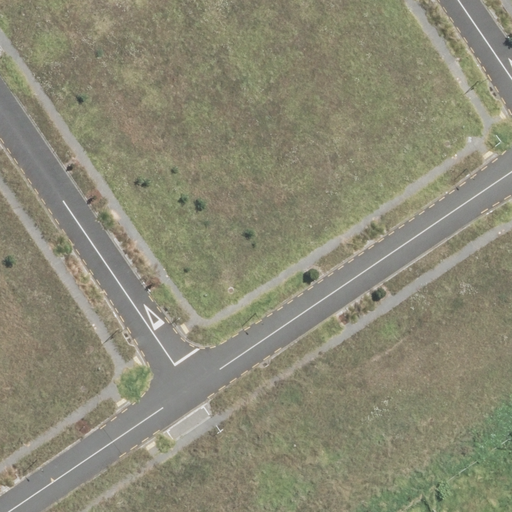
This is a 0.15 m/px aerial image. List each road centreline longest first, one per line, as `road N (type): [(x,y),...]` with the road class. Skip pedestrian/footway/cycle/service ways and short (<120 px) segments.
road 1 (residential): [(511,168),(192,386)]
road 2 (residential): [(192,386),(0,94)]
road 3 (residential): [(192,386),(0,509)]
